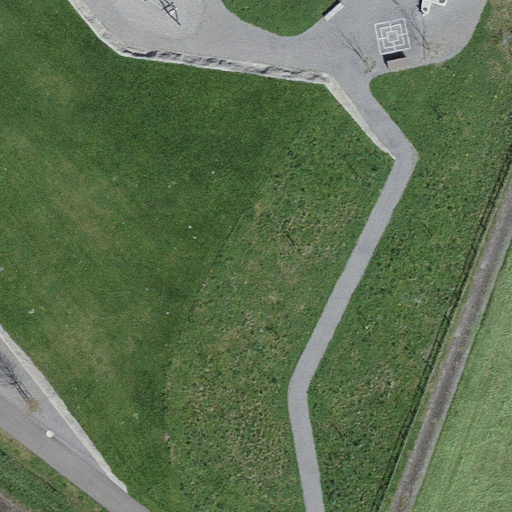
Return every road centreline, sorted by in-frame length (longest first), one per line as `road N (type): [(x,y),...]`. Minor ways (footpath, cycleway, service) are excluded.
road 1 (track): [(399,511),(511,208)]
road 2 (track): [(114,511),(0,429)]
